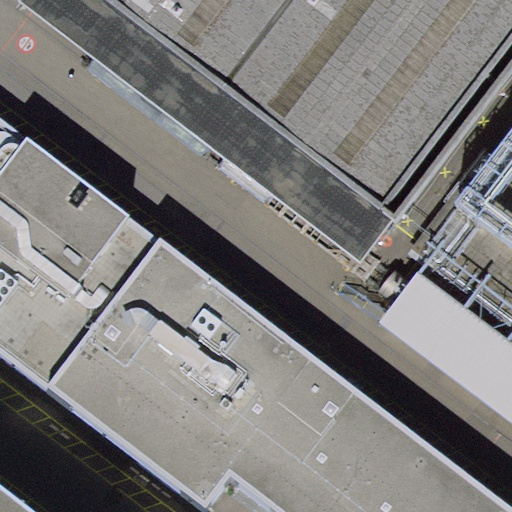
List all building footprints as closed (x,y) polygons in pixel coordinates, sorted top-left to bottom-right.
[(393,199),(131,0),(40,0),(33,9),(353,252),(393,199)] [(511,43),(511,0),(131,0),(393,199),(511,43)] [(511,124),(419,246),(434,257),(511,315),(511,124)] [(504,511),(0,126),(0,357),(201,511),(205,511),(231,479),(274,511),(504,511)] [(511,315),(434,257),(383,322),(511,419),(511,315)]
